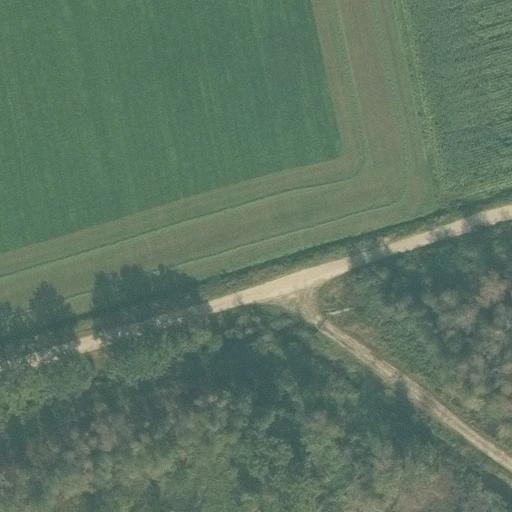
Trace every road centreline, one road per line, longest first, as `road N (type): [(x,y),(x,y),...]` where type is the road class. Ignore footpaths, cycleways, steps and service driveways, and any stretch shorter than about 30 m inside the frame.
road 1 (track): [(0,372),(511,217)]
road 2 (track): [(511,465),(280,289)]
